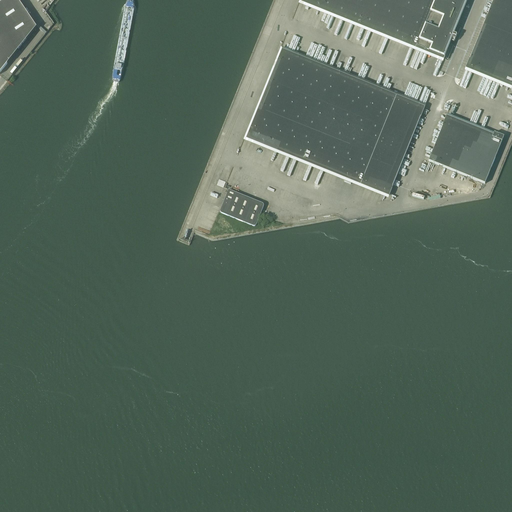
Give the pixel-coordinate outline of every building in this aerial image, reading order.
[(0,0),(0,72),(36,28),(17,0),(0,0)] [(304,0),(304,1),(444,58),(450,42),(453,43),(456,36),(453,34),(467,0),(304,0)] [(511,0),(493,0),(466,67),(511,85),(511,87),(511,90),(511,0)] [(283,54),(249,138),(389,194),(423,110),(283,54)] [(428,161),(484,184),(504,137),(494,133),(492,138),(445,119),(428,161)] [(262,204),(228,190),(220,211),(220,212),(220,213),(221,213),(221,214),(253,226),(254,227),(254,226),(255,226),(256,226),(256,225),(263,207),(263,206),(263,205),(263,204),(262,204)] [(192,228),(207,234),(213,215),(209,214),(208,218),(205,217),(203,222),(200,221),(201,219),(193,217),(194,214),(195,214),(195,213),(194,212),(188,229),(191,230),(192,228)]
